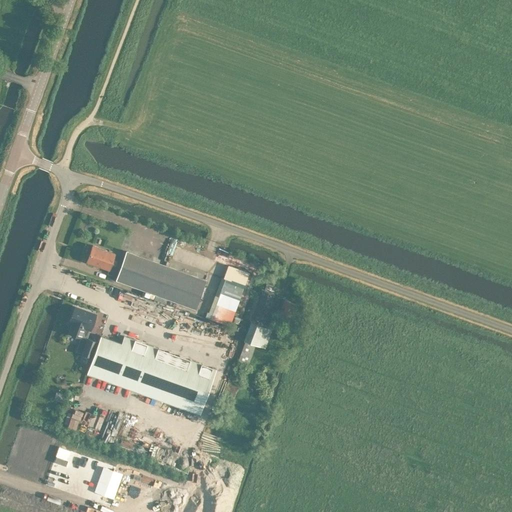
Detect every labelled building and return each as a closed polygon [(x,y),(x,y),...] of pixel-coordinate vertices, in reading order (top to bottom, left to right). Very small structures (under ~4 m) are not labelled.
[(86,261),(109,269),(115,252),(92,244),(86,261)] [(116,279),(195,308),(205,280),(126,252),(116,279)] [(93,279),(95,272),(87,269),(85,276),(93,279)] [(205,317),(229,326),(243,285),(227,279),(228,276),(224,270),(222,269),(205,317)] [(245,340),(255,344),(264,347),(271,328),(263,325),(273,298),(272,298),(273,292),(275,286),(266,283),(263,288),(262,288),(243,340),(245,340)] [(277,319),(287,322),(289,318),(293,319),(297,303),(283,299),(277,319)] [(68,332),(81,337),(84,328),(90,330),(96,313),(75,306),(69,322),(72,323),(68,332)] [(86,373),(199,415),(216,368),(123,334),(121,342),(99,335),(86,373)] [(96,341),(87,337),(81,352),(90,356),(96,341)] [(237,362),(247,365),(255,344),(245,340),(237,362)]
